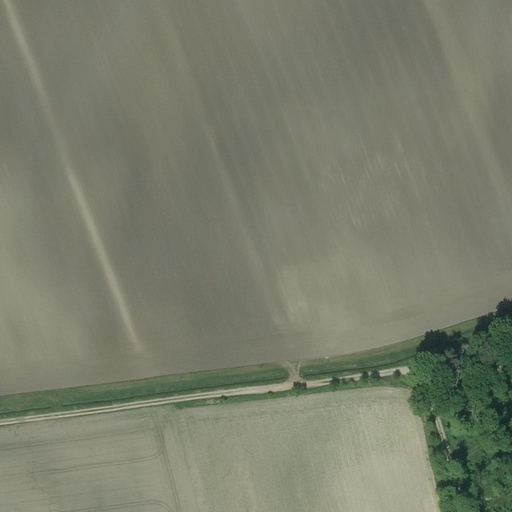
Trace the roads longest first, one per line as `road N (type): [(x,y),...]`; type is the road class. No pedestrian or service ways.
road 1 (track): [(422,366),(0,422)]
road 2 (track): [(422,366),(463,511)]
